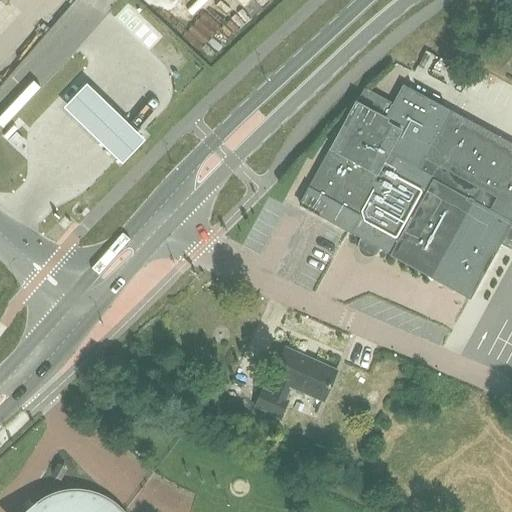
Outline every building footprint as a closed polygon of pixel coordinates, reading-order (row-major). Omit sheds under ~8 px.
[(502,48),(490,36),(476,50),(486,62),(502,48)] [(147,139),(87,84),(65,107),(124,163),(147,139)] [(358,104),(326,159),(309,190),(358,218),(349,233),(364,241),(360,248),(373,255),(376,248),(472,300),(511,222),(511,144),(451,112),(450,116),(424,102),(417,114),(393,102),(392,104),(369,92),(362,106),(358,104)] [(15,148),(23,139),(16,133),(8,141),(15,148)] [(289,400),(287,399),(291,387),(321,401),(335,369),(285,346),(271,378),(278,381),(273,393),(262,388),(253,407),(281,419),(289,400)] [(117,511),(115,510),(112,507),(99,499),(85,494),(78,493),(64,493),(51,496),(40,502),(37,505),(26,511),(117,511)]
